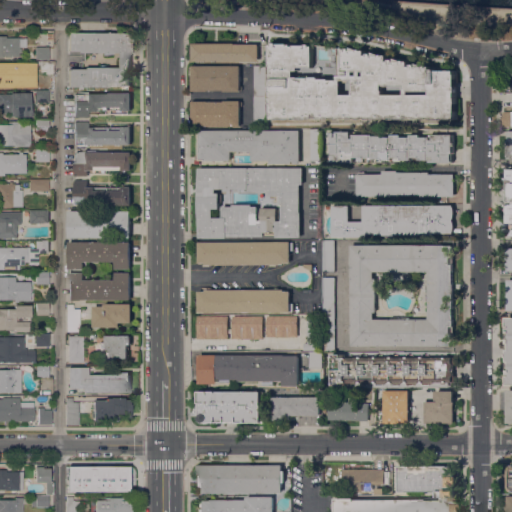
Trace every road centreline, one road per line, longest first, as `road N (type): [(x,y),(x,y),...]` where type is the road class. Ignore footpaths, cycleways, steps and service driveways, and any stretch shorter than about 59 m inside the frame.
road 1 (residential): [(511,49),(279,17),(0,12)]
road 2 (residential): [(511,443),(0,444)]
road 3 (residential): [(480,511),(479,50)]
road 4 (secondary): [(165,384),(164,75)]
